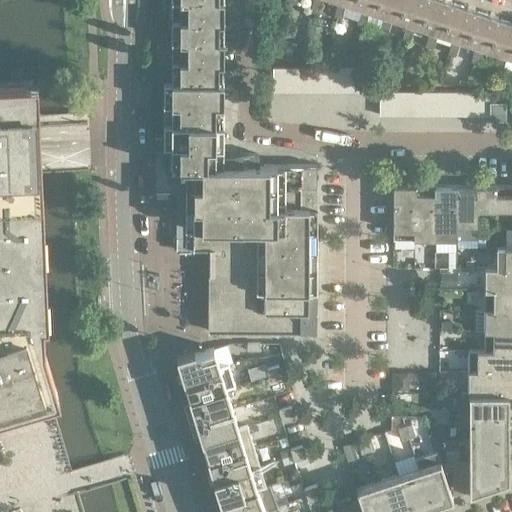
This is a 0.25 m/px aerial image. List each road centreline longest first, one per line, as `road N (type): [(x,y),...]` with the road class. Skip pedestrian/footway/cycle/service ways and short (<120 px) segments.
road 1 (tertiary): [(181,511),(128,313),(124,0)]
road 2 (residential): [(355,389),(358,145)]
road 3 (residential): [(358,145),(248,125),(248,0)]
road 4 (residential): [(511,144),(358,145)]
